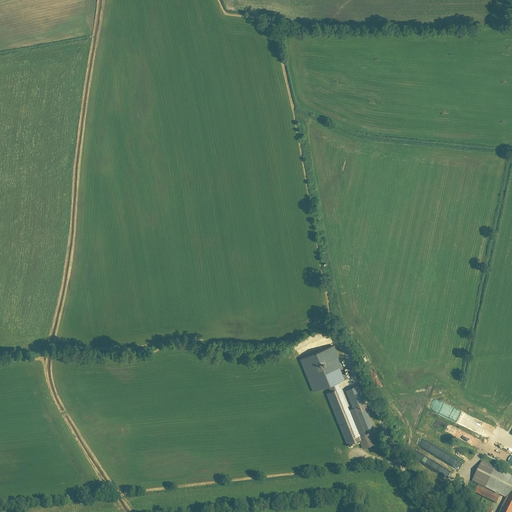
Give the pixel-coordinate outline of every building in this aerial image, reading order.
[(335,345),(301,358),(314,392),(329,386),(338,382),(348,378),(335,345)] [(338,382),(329,386),(331,391),(327,393),(348,444),(361,438),(360,436),(338,382)] [(447,417),(461,424),(466,414),(452,407),(447,417)] [(365,448),(377,443),(372,432),(360,436),(361,438),(365,448)] [(472,482),(506,499),(500,511),(511,511),(511,476),(483,462),(472,482)] [(478,487),(474,495),(496,506),(500,498),(478,487)] [(475,509),(481,511),(492,511),(493,510),(479,503),(475,509)]
